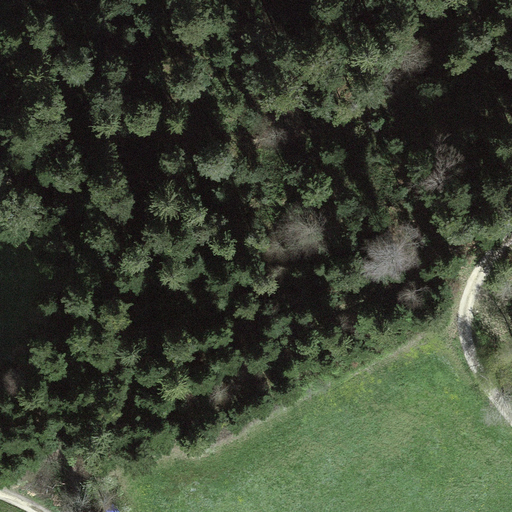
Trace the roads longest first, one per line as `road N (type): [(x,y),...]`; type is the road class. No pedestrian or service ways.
road 1 (track): [(511,245),(474,277),(462,317),(471,361),(511,409)]
road 2 (track): [(87,0),(0,123)]
